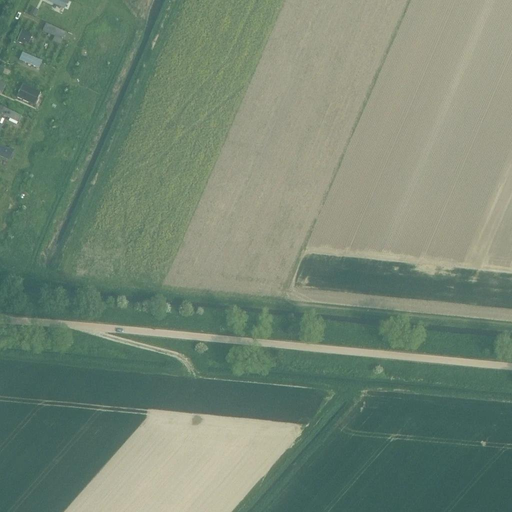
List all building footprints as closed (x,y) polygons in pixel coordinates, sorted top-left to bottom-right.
[(21,31),(16,42),(23,45),(24,42),(28,44),(32,35),(21,31)] [(22,52),(18,61),(37,70),(42,61),(22,52)] [(1,67),(0,69),(0,71),(9,76),(10,71),(1,67)] [(22,85),(16,98),(29,103),(32,96),(37,99),(40,93),(22,85)] [(0,106),(0,114),(0,115),(18,123),(21,116),(0,106)] [(0,145),(0,156),(9,160),(14,150),(10,148),(9,150),(0,145)]
